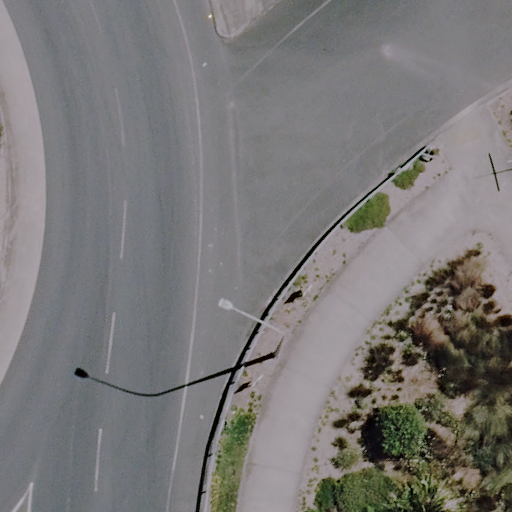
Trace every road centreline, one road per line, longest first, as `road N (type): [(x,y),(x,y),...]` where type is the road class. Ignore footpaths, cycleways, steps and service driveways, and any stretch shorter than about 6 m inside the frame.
road 1 (secondary): [(511,21),(469,37),(124,236)]
road 2 (primary): [(87,0),(119,105),(124,236)]
road 3 (primary): [(124,236),(87,390)]
road 4 (primary): [(87,390),(14,511)]
road 5 (primary): [(87,390),(89,511)]
